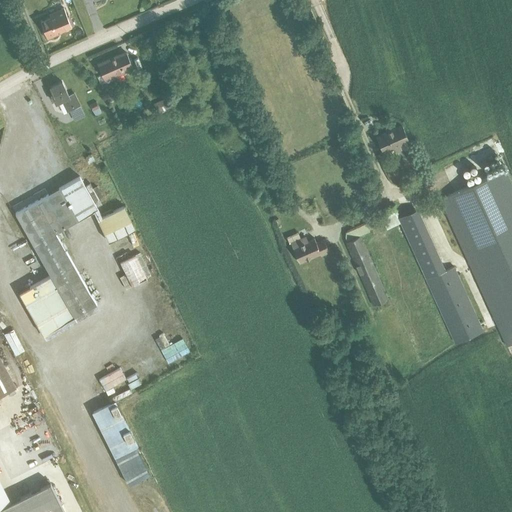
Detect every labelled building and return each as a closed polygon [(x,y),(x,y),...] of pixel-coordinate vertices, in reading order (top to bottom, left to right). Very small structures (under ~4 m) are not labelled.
[(67,9),(41,20),(45,30),(43,31),(45,37),(47,36),(48,37),(57,33),(56,32),(74,24),(67,9)] [(127,52),(98,64),(105,81),(134,68),(127,52)] [(62,81),(51,86),(54,93),(52,94),(56,103),(59,102),(64,113),(81,104),(75,91),(69,94),(62,81)] [(168,96),(154,102),(158,112),(172,106),(168,96)] [(97,100),(90,103),(95,115),(102,111),(97,100)] [(392,129),(376,135),(383,153),(395,149),(396,152),(404,149),(412,146),(402,124),(392,128),(392,129)] [(471,146),(473,152),(483,148),(481,143),(471,146)] [(91,153),(86,156),(89,162),(95,159),(91,153)] [(511,181),(506,169),(440,199),(507,346),(511,343),(511,181)] [(80,175),(15,211),(50,274),(19,291),(46,339),(100,308),(60,237),(64,234),(60,228),(93,210),(108,240),(135,227),(124,204),(102,215),(98,205),(102,203),(99,197),(103,195),(97,184),(93,186),(90,181),(85,184),(80,175)] [(425,277),(446,269),(418,208),(401,216),(397,208),(381,215),(387,229),(400,223),(425,277)] [(347,242),(361,236),(362,235),(370,232),(366,223),(345,232),(345,237),(347,242)] [(298,232),(286,237),(289,243),(291,243),(300,263),(321,254),(321,256),(330,253),(324,239),(316,242),(314,237),(308,240),(306,235),(301,238),(298,232)] [(361,236),(347,242),(345,243),(373,305),(388,298),(361,236)] [(140,251),(120,260),(132,287),(148,280),(146,276),(151,274),(140,251)] [(446,269),(425,277),(455,344),(484,331),(454,266),(446,269)] [(15,352),(25,349),(17,325),(7,329),(15,352)] [(166,331),(157,336),(163,347),(172,342),(166,331)] [(172,363),(194,350),(185,335),(163,348),(172,363)] [(0,354),(0,396),(17,388),(0,354)] [(121,368),(100,379),(106,390),(140,371),(137,365),(124,373),(121,368)] [(123,396),(133,392),(132,387),(121,391),(123,396)] [(116,400),(92,412),(129,486),(150,475),(136,446),(138,445),(116,400)] [(0,511),(16,511),(11,502),(0,479),(0,511)] [(11,502),(16,511),(64,511),(50,483),(11,502)] [(171,511),(166,502),(162,505),(165,511),(171,511)]
